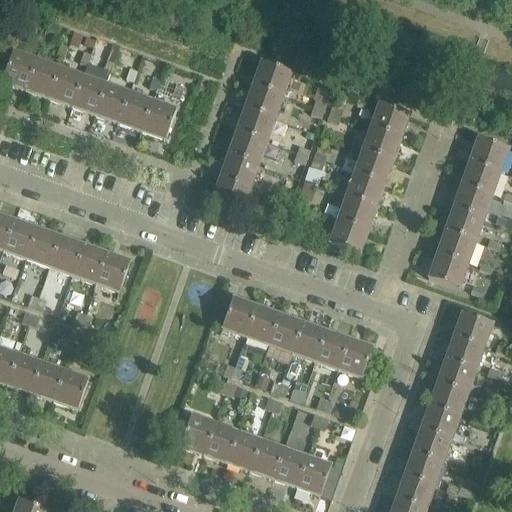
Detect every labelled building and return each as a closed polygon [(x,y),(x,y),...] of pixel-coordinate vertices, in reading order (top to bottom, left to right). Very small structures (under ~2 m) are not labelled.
[(45,43),(37,40),(33,51),(41,53),(45,43)] [(64,62),(68,52),(60,49),(56,59),(64,62)] [(26,96),(37,65),(13,56),(2,87),(26,96)] [(91,59),(83,57),(80,67),(87,70),(91,59)] [(60,73),(37,65),(26,96),(49,104),(60,73)] [(114,68),(107,65),(103,76),(110,78),(114,68)] [(261,67),(253,90),(284,101),(292,78),(261,67)] [(72,112),(83,81),(60,73),(49,104),(72,112)] [(137,76),(130,73),(126,84),(133,87),(137,76)] [(106,90),(83,81),(72,112),(95,121),(106,90)] [(160,84),(153,81),(149,92),(156,95),(160,84)] [(129,98),(106,90),(95,121),(118,129),(129,98)] [(183,92),(176,90),(172,100),(179,103),(183,92)] [(275,124),(284,101),(253,90),(244,113),(275,124)] [(152,106),(129,98),(118,129),(141,137),(152,106)] [(316,104),(313,111),(313,112),(324,115),(327,108),(316,104)] [(176,114),(152,106),(141,137),(165,145),(176,114)] [(410,119),(379,108),(370,132),(401,143),(410,119)] [(332,110),(330,117),(341,121),(343,114),(332,110)] [(324,115),(313,112),(311,119),(321,123),(324,115)] [(244,113),(236,136),(267,147),(275,124),(244,113)] [(338,129),(341,121),(330,117),(327,125),(338,129)] [(401,143),(370,132),(362,155),(393,166),(401,143)] [(236,136),(228,159),(259,170),(267,147),(236,136)] [(477,143),(469,166),(500,177),(508,154),(477,143)] [(299,151),(297,157),(308,161),(310,155),(299,151)] [(393,166),(362,155),(354,178),(385,189),(393,166)] [(308,161),(297,157),(294,165),(305,169),(308,161)] [(316,157),(313,163),(324,167),(327,160),(316,157)] [(251,193),(259,170),(228,159),(220,182),(251,193)] [(321,175),(324,167),(313,163),(311,171),(321,175)] [(469,166),(461,190),(492,200),(500,177),(469,166)] [(385,189),(354,178),(346,201),(377,212),(385,189)] [(220,182),(211,206),(242,217),(251,193),(220,182)] [(461,190),(452,213),(484,224),(492,200),(461,190)] [(283,197),(281,204),(280,204),(291,208),(294,201),(283,197)] [(511,199),(506,197),(503,205),(511,207),(511,199)] [(377,212),(346,201),(337,224),(369,235),(377,212)] [(299,203),(297,210),(308,214),(310,207),(299,203)] [(291,208),(280,204),(278,212),(289,216),(291,208)] [(308,214),(297,210),(294,217),(305,221),(308,214)] [(452,213),(444,236),(476,247),(484,224),(452,213)] [(0,255),(2,256),(13,225),(0,220),(0,255)] [(498,221),(495,229),(506,233),(509,224),(498,221)] [(369,235),(337,224),(329,248),(360,259),(369,235)] [(36,233),(13,225),(2,256),(25,264),(36,233)] [(60,242),(36,233),(25,264),(49,273),(60,242)] [(444,236),(436,259),(468,270),(476,247),(444,236)] [(83,250),(60,242),(49,273),(72,281),(83,250)] [(490,244),(487,251),(498,255),(500,248),(490,244)] [(96,289),(107,258),(83,250),(72,281),(96,289)] [(130,266),(107,258),(96,289),(119,298),(130,266)] [(459,294),(468,270),(436,259),(428,283),(459,294)] [(481,267),(479,274),(490,278),(492,271),(481,267)] [(481,302),(484,294),(473,291),(470,298),(481,302)] [(27,311),(34,313),(38,303),(31,300),(27,311)] [(222,334),(232,305),(220,301),(210,330),(222,334)] [(46,305),(38,303),(34,313),(42,316),(46,305)] [(222,334),(245,342),(256,311),(233,303),(232,305),(222,334)] [(279,320),(256,311),(245,342),(269,351),(279,320)] [(21,327),(29,330),(32,319),(25,316),(21,327)] [(74,327),(82,330),(85,319),(77,316),(74,327)] [(461,318),(453,341),(484,352),(492,329),(461,318)] [(40,322),(32,319),(29,330),(36,332),(40,322)] [(92,322),(85,319),(82,330),(88,332),(92,322)] [(303,328),(279,320),(269,351),(292,359),(303,328)] [(326,336),(303,328),(292,359),(315,367),(326,336)] [(80,336),(72,333),(68,344),(76,346),(80,336)] [(86,338),(80,336),(76,346),(82,349),(86,338)] [(338,376),(349,344),(326,336),(315,367),(338,376)] [(453,341),(445,365),(476,376),(484,352),(453,341)] [(373,353),(349,344),(338,376),(361,384),(373,353)] [(498,349),(495,357),(506,360),(509,353),(498,349)] [(18,360),(0,353),(0,388),(7,391),(18,360)] [(30,399),(41,368),(18,360),(7,391),(30,399)] [(240,361),(236,372),(244,375),(248,364),(240,361)] [(445,365),(437,388),(468,399),(476,376),(445,365)] [(54,407),(65,376),(41,368),(30,399),(54,407)] [(224,380),(231,383),(235,372),(228,370),(224,380)] [(242,375),(235,372),(231,383),(238,386),(242,375)] [(490,372),(487,380),(498,384),(501,376),(490,372)] [(88,385),(65,376),(54,407),(77,416),(88,385)] [(229,388),(222,386),(218,397),(225,399),(229,388)] [(270,397),(277,400),(281,389),(274,386),(270,397)] [(292,396),(289,405),(300,409),(306,391),(296,387),(293,396),(292,396)] [(236,391),(229,388),(225,399),(232,402),(236,391)] [(459,422),(468,399),(437,388),(428,411),(459,422)] [(288,391),(281,389),(277,400),(285,402),(288,391)] [(482,395),(479,403),(490,407),(492,399),(482,395)] [(275,405),(268,402),(264,413),(271,416),(275,405)] [(316,413),(324,416),(328,405),(320,402),(316,413)] [(283,408),(275,405),(271,416),(279,418),(283,408)] [(335,408),(328,405),(324,416),(331,419),(335,408)] [(428,411),(420,434),(451,445),(459,422),(428,411)] [(322,422),(314,419),(310,430),(318,432),(322,422)] [(473,419),(471,426),(482,430),(484,422),(473,419)] [(180,452),(203,460),(214,429),(191,421),(180,452)] [(329,424),(322,422),(318,432),(325,435),(329,424)] [(238,437),(214,429),(203,460),(226,468),(238,437)] [(420,434),(412,457),(443,468),(451,445),(420,434)] [(261,446),(238,437),(226,468),(250,477),(261,446)] [(465,442),(462,449),(473,453),(476,446),(465,442)] [(284,454),(261,446),(250,477),(273,485),(284,454)] [(308,462),(284,454),(273,485),(296,493),(308,462)] [(412,457),(404,481),(435,492),(443,468),(412,457)] [(331,470),(308,462),(296,493),(320,502),(331,470)] [(457,465),(454,472),(465,476),(468,469),(457,465)] [(404,481),(395,504),(418,511),(427,511),(435,492),(404,481)] [(449,488),(446,495),(457,499),(460,492),(449,488)]
